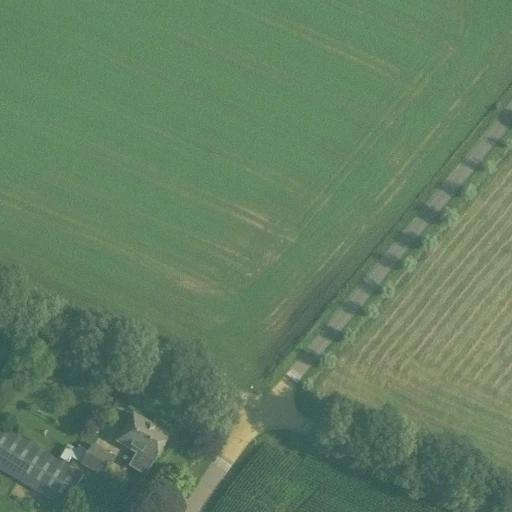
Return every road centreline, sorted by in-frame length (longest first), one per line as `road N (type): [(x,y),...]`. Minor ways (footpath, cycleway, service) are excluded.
road 1 (unclassified): [(265,410),(511,113)]
road 2 (unclassified): [(265,410),(0,297)]
road 3 (unclassified): [(495,511),(265,410)]
road 4 (unclassified): [(192,511),(265,410)]
